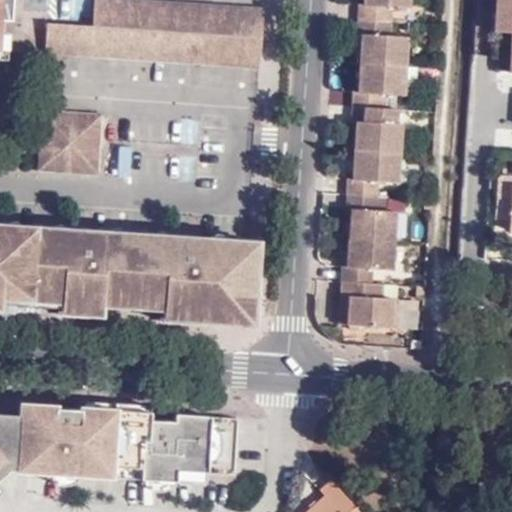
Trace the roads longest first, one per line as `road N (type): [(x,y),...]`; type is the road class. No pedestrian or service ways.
road 1 (residential): [(311,0),(286,371)]
road 2 (residential): [(286,371),(0,355)]
road 3 (residential): [(511,388),(286,371)]
road 4 (residential): [(262,511),(275,500),(286,371)]
